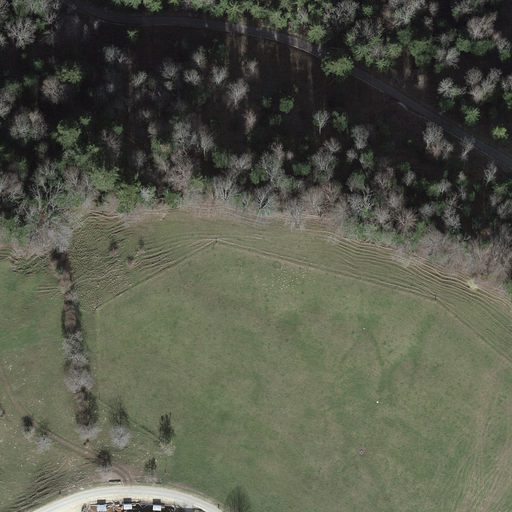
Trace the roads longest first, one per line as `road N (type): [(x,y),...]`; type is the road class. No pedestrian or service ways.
road 1 (track): [(511,166),(298,42),(189,20),(106,17),(74,0)]
road 2 (track): [(43,511),(115,489),(177,494),(219,511)]
